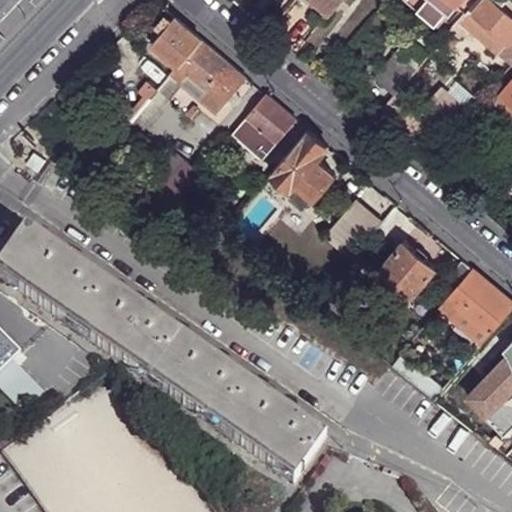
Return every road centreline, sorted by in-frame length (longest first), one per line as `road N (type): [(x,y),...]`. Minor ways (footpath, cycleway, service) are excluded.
road 1 (residential): [(190,0),(511,268)]
road 2 (unknown): [(276,72),(218,137),(155,101)]
